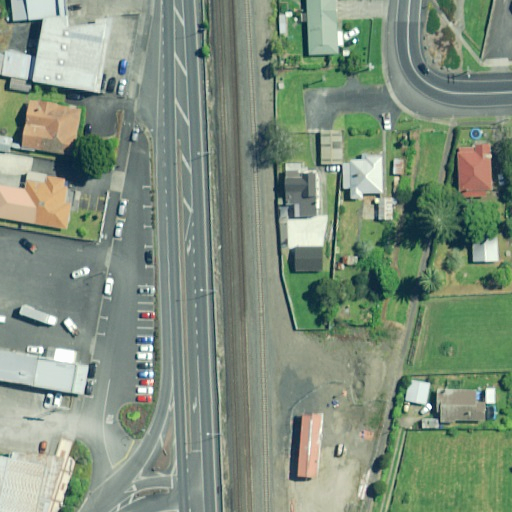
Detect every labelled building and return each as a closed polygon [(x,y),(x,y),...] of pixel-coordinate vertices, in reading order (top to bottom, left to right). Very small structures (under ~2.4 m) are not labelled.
[(14,0),(19,28),(70,22),(68,7),(97,3),(97,0),(14,0)] [(337,45),(343,45),(342,31),(336,31),(335,0),(306,0),(309,55),(338,54),(337,45)] [(112,34),(50,26),(41,95),(102,104),(112,34)] [(83,115),(36,109),(31,152),(77,158),(83,115)] [(341,164),(342,132),(322,131),(321,164),(341,164)] [(10,148),(21,150),(23,142),(12,140),(12,137),(0,134),(0,150),(9,153),(10,148)] [(490,199),(490,145),(476,145),(476,149),(458,149),(458,199),(490,199)] [(366,157),(366,160),(350,160),(350,163),(343,163),(342,188),(350,188),(350,198),(362,198),(362,193),(382,193),(382,158),(366,157)] [(404,164),(393,163),(392,174),(403,175),(404,164)] [(294,204),(295,217),(306,216),(306,222),(316,222),(316,173),(306,173),(306,164),(286,164),(286,204),(294,204)] [(0,192),(0,223),(69,232),(72,209),(66,209),(69,184),(49,181),(48,188),(29,186),(28,196),(0,192)] [(392,199),(379,199),(379,219),(392,220),(392,199)] [(497,261),(498,234),(473,233),(472,261),(497,261)] [(357,256),(341,256),(341,266),(357,266),(357,256)] [(85,370),(0,356),(0,388),(80,401),(85,370)] [(429,384),(409,380),(405,400),(426,404),(429,384)] [(476,391),(437,389),(437,412),(442,412),(441,421),(483,422),(484,405),(475,404),(476,391)] [(46,511),(54,472),(0,463),(0,511),(46,511)]
